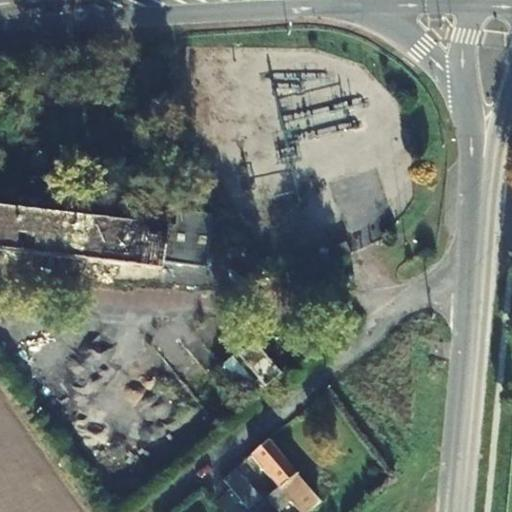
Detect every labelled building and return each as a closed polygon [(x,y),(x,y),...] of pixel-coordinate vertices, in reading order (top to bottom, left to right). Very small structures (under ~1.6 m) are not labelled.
[(0,249),(160,270),(165,229),(0,208),(0,249)] [(337,249),(341,260),(356,256),(355,252),(352,244),(337,249)] [(239,356),(266,388),(282,376),(255,344),(239,356)] [(231,359),(221,366),(243,392),(253,384),(231,359)] [(156,460),(205,423),(159,363),(110,400),(156,460)] [(276,486),(290,503),(296,511),(306,511),(317,504),(268,443),(252,457),(276,486)] [(258,499),(237,470),(222,482),(246,510),(258,499)] [(276,511),(290,503),(276,486),(264,496),(276,511)]
